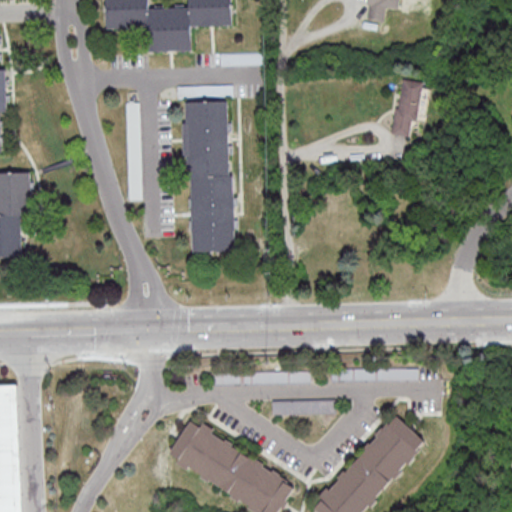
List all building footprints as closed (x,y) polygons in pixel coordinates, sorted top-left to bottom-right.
[(127,0),(107,0),(108,28),(127,28),(127,0)] [(369,0),(367,20),(388,22),(389,7),(408,8),(408,0),(369,0)] [(222,64),(263,64),(263,52),(222,52),(222,64)] [(0,153),(3,153),(2,111),(9,111),(8,68),(0,68),(0,153)] [(417,137),(425,81),(402,78),(395,133),(417,137)] [(189,101),(192,251),(235,251),(233,100),(189,101)] [(131,198),(143,198),(142,136),(130,136),(131,198)] [(0,256),(25,256),(24,214),(33,214),(33,172),(0,172),(0,256)] [(333,382),(420,381),(420,368),(333,369),(333,382)] [(212,385),(311,383),(311,371),(211,373),(212,385)] [(0,384),(0,511),(21,511),(17,384),(0,384)] [(334,401),(291,401),(291,413),(334,413),(334,401)] [(422,448),(415,457),(416,458),(411,464),(408,463),(401,471),(403,473),(397,480),(395,478),(377,499),(378,501),(373,507),(371,506),(365,511),(317,511),(315,510),(323,501),(319,498),(327,488),(330,491),(340,479),(339,477),(345,470),(347,471),(365,450),(363,449),(369,442),(371,443),(378,435),(376,434),(382,427),(383,428),(389,421),(391,422),(398,415),(426,440),(420,447),(422,448)] [(253,511),(248,508),(250,506),(240,500),(239,502),(231,497),(233,495),(209,479),(208,481),(201,476),(202,474),(189,466),(187,469),(177,462),(180,458),(170,451),(191,420),(200,426),(203,422),(214,428),(211,432),(225,440),(226,439),(234,444),(233,446),(256,461),(258,459),(265,464),(264,466),(273,472),(274,470),(281,475),(281,476),(289,481),(287,483),(295,489),(280,511),(253,511)]
